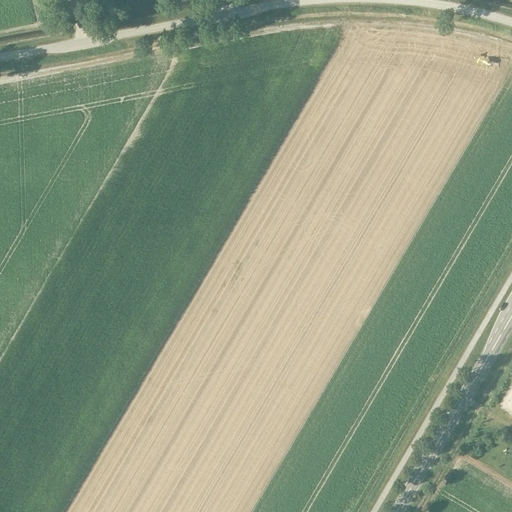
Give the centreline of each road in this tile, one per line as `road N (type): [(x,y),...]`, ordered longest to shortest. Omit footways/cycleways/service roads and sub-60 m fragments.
road 1 (unclassified): [(0,58),(318,0)]
road 2 (primary): [(397,511),(511,316)]
road 3 (unclassified): [(387,0),(511,23)]
